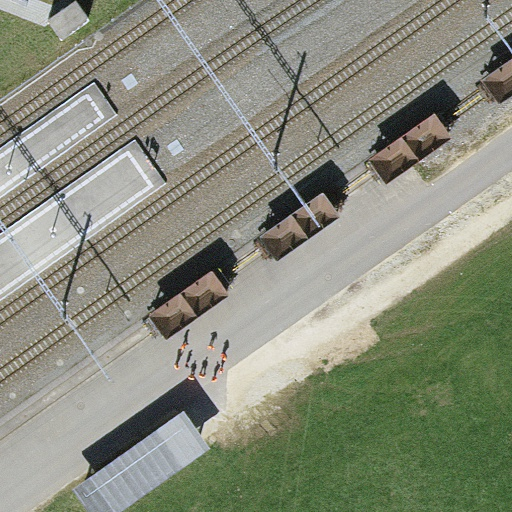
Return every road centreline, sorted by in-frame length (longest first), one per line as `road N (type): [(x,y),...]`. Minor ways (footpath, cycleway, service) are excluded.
road 1 (residential): [(170,381),(511,142)]
road 2 (residential): [(170,381),(0,504)]
